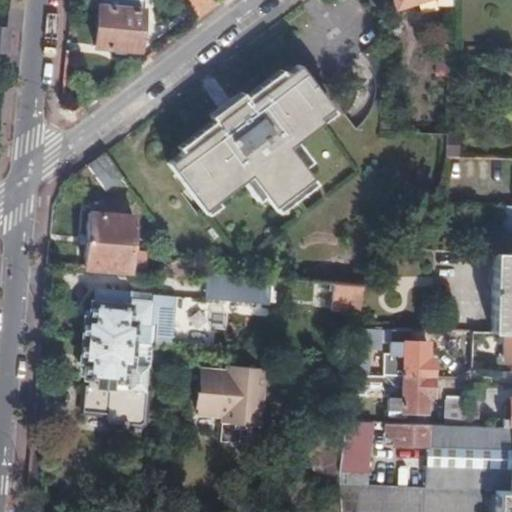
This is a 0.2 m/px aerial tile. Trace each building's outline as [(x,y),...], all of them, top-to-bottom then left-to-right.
[(139,49),(142,0),(100,0),(100,7),(98,7),(95,45),(139,49)] [(188,0),(202,18),(219,5),(215,0),(188,0)] [(391,0),(397,18),(438,5),(452,5),(452,2),(451,0),(391,0)] [(0,51),(7,52),(9,28),(0,27),(0,51)] [(437,74),(450,74),(451,49),(451,46),(438,46),(437,74)] [(214,128),(166,165),(203,213),(249,177),(275,213),(313,185),(286,148),(332,112),(296,65),(247,102),(241,93),(224,106),(208,118),(214,128)] [(461,135),(446,134),(445,158),(461,158),(461,135)] [(104,155),(76,175),(86,188),(96,181),(104,192),(121,180),(104,155)] [(89,214),(84,266),(128,270),(130,256),(139,257),(140,244),(130,243),(133,218),(124,217),(125,204),(92,202),(92,214),(89,214)] [(453,205),(444,204),(442,251),(452,252),(453,205)] [(511,205),(502,205),(501,245),(511,245),(511,205)] [(174,254),(158,232),(149,238),(165,261),(174,254)] [(501,333),(511,333),(511,253),(494,253),(489,333),(501,333)] [(178,260),(166,266),(175,279),(187,272),(178,260)] [(270,304),(273,279),(210,274),(208,275),(205,299),(270,304)] [(332,310),(357,312),(361,285),(335,284),(332,310)] [(84,319),(82,341),(152,346),(172,348),(175,297),(152,296),(151,302),(131,300),(132,292),(96,290),(95,303),(91,304),(90,319),(84,319)] [(350,373),(367,374),(367,346),(378,347),(379,329),(355,328),(351,362),(350,373)] [(511,333),(501,333),(501,361),(511,360),(511,333)] [(403,376),(431,377),(432,359),(426,359),(427,342),(401,340),(401,342),(389,341),(389,354),(383,353),(382,375),(403,376)] [(152,346),(82,341),(81,362),(86,363),(85,378),(87,378),(87,387),(84,387),(82,413),(105,415),(105,421),(109,425),(140,427),(145,423),(147,391),(144,390),(146,367),(150,367),(152,346)] [(264,368),(240,366),(240,372),(227,371),(201,369),(197,415),(223,417),(223,423),(259,426),(264,368)] [(367,374),(350,373),(347,395),(364,396),(364,393),(368,388),(378,389),(383,391),(383,397),(387,397),(386,417),(404,417),(404,411),(423,412),(424,395),(430,395),(431,377),(403,376),(382,375),(367,374)] [(463,401),(463,399),(446,398),(444,424),(462,425),(463,401)] [(511,398),(506,398),(505,419),(499,419),(499,426),(510,426),(511,426),(511,398)] [(463,401),(462,425),(478,425),(479,401),(463,401)] [(366,474),(372,423),(343,422),(342,427),(336,473),(366,474)] [(478,425),(462,425),(444,424),(384,423),(384,432),(386,432),(386,438),(392,438),(392,444),(426,445),(424,487),(482,489),(493,489),(507,489),(508,477),(510,426),(499,426),(478,425)] [(48,446),(31,444),(29,469),(27,491),(44,492),(48,446)] [(338,511),(337,485),(336,477),(324,479),(326,511),(338,511)] [(511,511),(511,477),(508,477),(507,489),(493,489),(491,511),(511,511)] [(480,511),(482,489),(424,487),(337,485),(338,511),(480,511)]
